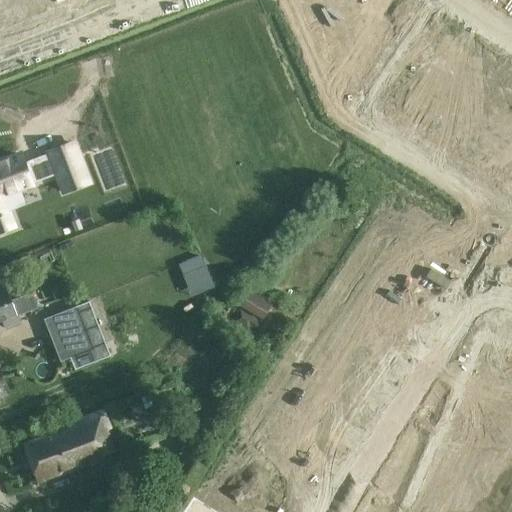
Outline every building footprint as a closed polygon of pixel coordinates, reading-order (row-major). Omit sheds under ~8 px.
[(32,0),(34,5),(21,9),(25,23),(50,15),(46,4),(57,0),(32,0)] [(428,36),(418,51),(453,74),(463,59),(428,36)] [(418,51),(409,66),(443,88),(453,74),(418,51)] [(409,66),(400,79),(434,102),(443,88),(409,66)] [(400,79),(390,93),(425,116),(434,102),(400,79)] [(491,86),(486,93),(494,99),(499,91),(491,86)] [(390,93),(381,107),(416,130),(425,116),(390,93)] [(486,93),(480,103),(488,108),(494,99),(486,93)] [(511,99),(507,96),(503,103),(509,107),(511,102),(511,99)] [(503,103),(499,109),(505,113),(509,107),(503,103)] [(381,107),(371,123),(405,146),(416,130),(381,107)] [(470,114),(466,122),(475,127),(479,120),(470,114)] [(466,122),(461,130),(470,135),(475,127),(466,122)] [(489,124),(484,131),(491,135),(496,128),(489,124)] [(484,131),(481,136),(488,140),(491,135),(484,131)] [(454,142),(448,150),(456,156),(462,148),(454,142)] [(73,143),(49,152),(64,192),(88,183),(73,143)] [(0,209),(6,207),(1,196),(31,185),(20,155),(0,162),(0,209)] [(473,157),(468,167),(475,171),(480,161),(473,157)] [(447,160),(441,167),(449,172),(454,166),(447,160)] [(461,172),(455,182),(464,188),(471,178),(461,172)] [(511,186),(510,185),(499,202),(511,209),(511,186)] [(456,256),(416,231),(404,250),(397,246),(388,261),(408,273),(412,267),(438,284),(456,256)] [(191,294),(213,287),(203,254),(180,261),(191,294)] [(375,305),(412,328),(426,307),(402,292),(408,282),(387,269),(379,282),(386,286),(375,305)] [(11,301),(5,285),(0,287),(0,320),(4,319),(6,323),(18,318),(17,316),(38,308),(33,292),(27,294),(28,295),(11,301)] [(249,326),(257,331),(274,302),(251,289),(249,293),(244,290),(237,301),(242,305),(234,318),(237,320),(236,322),(247,328),(249,326)] [(412,328),(375,305),(364,324),(354,318),(347,330),(370,344),(375,335),(399,350),(412,328)] [(76,307),(44,319),(61,362),(93,349),(76,307)] [(344,356),(330,374),(368,398),(382,375),(359,361),(365,353),(344,340),(337,351),(344,356)] [(468,391),(493,400),(510,354),(486,345),(468,391)] [(493,400),(511,406),(511,354),(510,354),(493,400)] [(368,398),(330,374),(319,393),(312,389),(305,401),(325,414),(331,405),(354,419),(368,398)] [(299,424),(287,443),(324,466),(337,444),(314,430),(320,421),(299,408),(292,420),(299,424)] [(450,434),(488,447),(498,425),(458,411),(450,434)] [(22,445),(37,483),(69,471),(69,474),(102,461),(92,437),(106,432),(99,413),(52,430),(53,433),(22,445)] [(488,447),(450,434),(442,452),(482,466),(488,447)] [(167,484),(188,497),(206,470),(204,468),(212,456),(188,441),(178,456),(183,459),(167,484)] [(324,466),(287,443),(276,461),(268,456),(260,469),(281,482),(286,474),(310,489),(324,466)] [(482,466),(442,452),(436,468),(476,482),(482,466)] [(476,482),(436,468),(430,484),(470,498),(476,482)] [(290,511),(264,497),(272,485),(251,472),(243,484),(251,489),(237,511),(290,511)] [(465,511),(470,498),(430,484),(425,499),(460,511),(465,511)] [(460,511),(425,499),(421,511),(460,511)]
